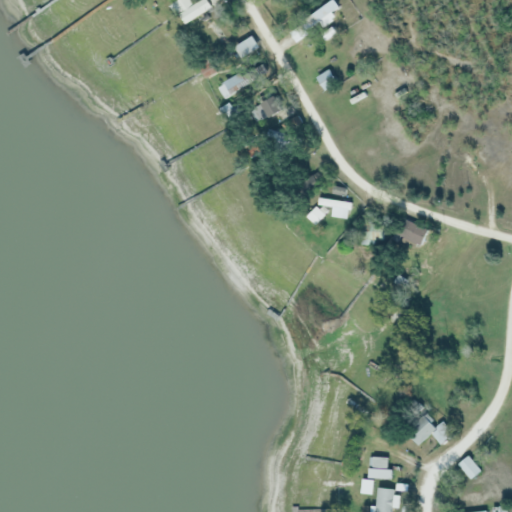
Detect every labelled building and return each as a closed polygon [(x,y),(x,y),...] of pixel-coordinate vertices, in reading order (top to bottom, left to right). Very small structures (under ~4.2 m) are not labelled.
[(207,0),(212,6),(185,23),(179,13),(198,0),(207,0)] [(331,0),(333,0),(339,7),(306,32),(300,24),(331,0)] [(258,47),(243,57),(236,46),(251,36),(258,47)] [(199,65),(208,60),(215,71),(206,77),(199,65)] [(224,81),(256,63),(263,75),(231,93),(224,81)] [(325,89),(317,77),(330,69),(338,81),(325,89)] [(263,120),(256,109),(277,96),(284,107),(263,120)] [(252,159),(245,149),(256,142),(263,152),(252,159)] [(468,153),(480,172),(474,175),(462,157),(468,153)] [(305,182),(322,170),(325,176),(318,181),(320,185),(311,191),(305,182)] [(331,193),(332,185),(345,187),(344,195),(331,193)] [(317,203),(318,197),(349,201),(347,217),(330,215),(331,205),(317,203)] [(315,206),(324,216),(314,225),(305,215),(315,206)] [(399,233),(404,220),(426,229),(420,242),(399,233)] [(364,245),(364,224),(384,225),(383,246),(364,245)] [(430,433),(418,445),(408,434),(425,417),(435,427),(430,433)] [(435,427),(442,421),(454,433),(442,445),(430,433),(435,427)] [(469,479),(457,464),(468,455),(480,470),(469,479)] [(388,457),(387,469),(392,469),(392,479),(368,478),(369,456),(388,457)] [(396,489),(394,511),(375,511),(377,487),(396,489)]
